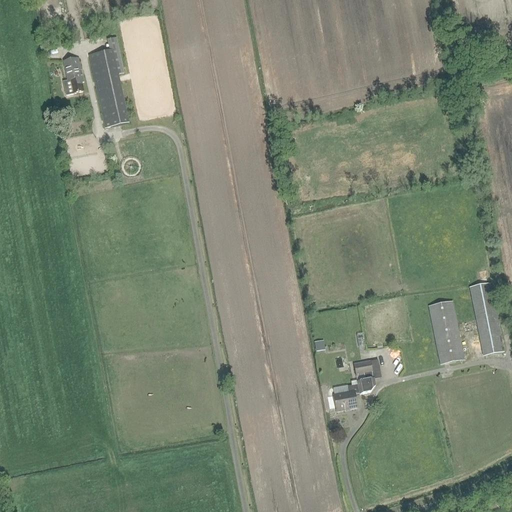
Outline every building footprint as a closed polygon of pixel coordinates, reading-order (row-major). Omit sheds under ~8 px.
[(113,51),(88,56),(105,129),(129,124),(113,51)] [(73,95),(84,92),(82,83),(84,83),(78,58),(63,62),(67,82),(70,81),(73,95)] [(490,284),(469,288),(483,357),(504,353),(502,343),(500,343),(499,339),(501,338),(490,284)] [(453,302),(428,307),(440,366),(465,361),(453,302)] [(323,341),(314,343),(315,350),(324,348),(323,341)] [(368,394),(367,393),(371,392),(376,384),(374,374),(373,374),(370,362),(353,365),(356,378),(364,376),(365,381),(357,383),(357,385),(347,387),(347,386),(333,389),(334,395),(333,396),(336,413),(357,409),(354,395),(359,394),(359,395),(368,394)]
